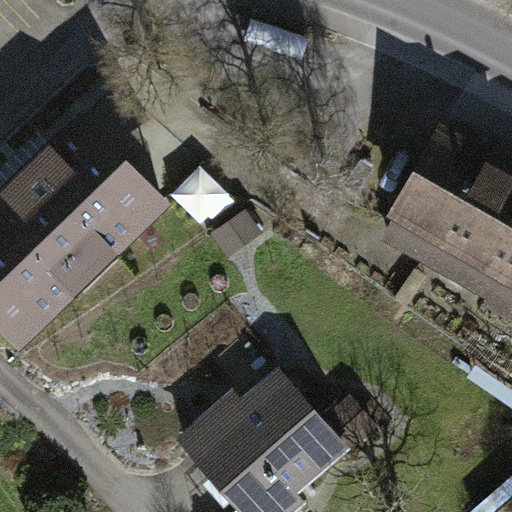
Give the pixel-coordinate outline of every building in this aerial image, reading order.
[(80,116),(0,194),(0,290),(5,286),(38,321),(161,201),(80,116)] [(511,170),(442,130),(396,210),(401,213),(438,234),(484,260),(491,248),(511,260),(511,170)] [(438,234),(401,213),(388,235),(424,256),(438,234)] [(221,406),(184,437),(249,511),(278,511),(297,496),(290,487),(342,442),(280,371),(229,415),(221,406)] [(476,470),(453,451),(429,479),(452,499),(476,470)]
